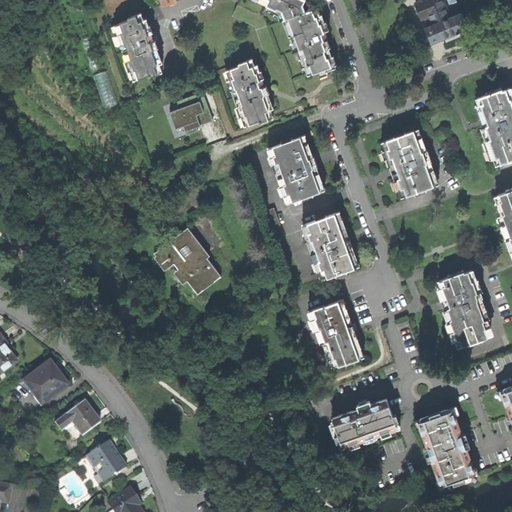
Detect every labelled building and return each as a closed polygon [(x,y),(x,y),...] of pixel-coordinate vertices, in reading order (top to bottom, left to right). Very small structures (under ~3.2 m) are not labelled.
[(282,21),(284,20),(305,12),(302,5),(304,0),(263,0),(267,2),(265,6),(278,13),(279,13),(282,21)] [(419,0),(416,2),(419,10),(422,18),(428,15),(432,25),(426,27),(429,34),(432,42),(443,37),(446,43),(465,35),(463,29),(467,27),(466,25),(468,24),(465,15),(462,16),(461,14),(459,15),(455,4),(457,3),(455,0),(419,0)] [(326,71),(334,68),(324,41),(327,40),(325,34),(316,8),(305,12),(284,20),(290,36),(293,35),(302,59),(305,58),(310,74),(325,69),(326,71)] [(141,13),(128,18),(128,20),(117,24),(124,43),(122,44),(128,61),(131,60),(137,79),(148,75),(149,77),(163,72),(153,47),(152,42),(154,42),(151,33),(149,34),(141,13)] [(259,122),(273,118),(263,88),(264,87),(264,83),(261,79),(259,80),(252,59),(238,63),(239,65),(228,69),(235,89),(232,90),(238,106),(241,105),(248,124),(259,121),(259,122)] [(107,107),(118,103),(106,70),(95,74),(107,107)] [(496,165),(511,159),(511,97),(508,88),(501,91),(501,89),(476,98),(485,123),(487,129),(483,131),(496,165)] [(178,108),(167,111),(174,130),(184,126),(187,136),(199,132),(193,114),(203,111),(197,94),(176,101),(178,108)] [(436,109),(422,114),(430,137),(444,132),(436,109)] [(435,185),(416,129),(384,141),(395,172),(404,196),(435,185)] [(290,201),(322,190),(312,162),(302,136),(293,139),(293,140),(282,143),(270,147),(290,201)] [(511,248),(511,189),(496,195),(503,213),(500,215),(505,229),(511,248)] [(267,230),(280,225),(273,207),(261,212),(267,230)] [(346,271),(356,267),(346,240),(336,212),(305,224),(325,278),(336,274),(336,273),(346,270),(346,271)] [(198,294),(221,276),(207,257),(210,255),(188,227),(172,239),(154,253),(162,263),(169,257),(198,294)] [(483,338),(490,335),(477,299),(481,297),(471,270),(464,272),(463,269),(448,275),(448,276),(439,280),(448,303),(450,308),(446,310),(459,347),(468,344),(483,339),(483,338)] [(346,363),(362,357),(346,314),(340,300),(326,305),(325,304),(311,309),(318,328),(315,329),(320,343),(327,341),(336,365),(346,362),(346,363)] [(0,374),(16,363),(9,352),(4,346),(5,344),(0,336),(0,374)] [(49,362),(22,382),(41,407),(68,386),(62,378),(59,374),(58,374),(49,362)] [(511,388),(501,392),(511,423),(511,388)] [(349,444),(390,429),(389,426),(396,424),(395,422),(398,420),(396,413),(393,414),(387,398),(371,403),(369,400),(357,404),(359,412),(358,412),(357,412),(356,410),(355,410),(353,409),(332,417),(338,433),(334,434),(336,441),(340,440),(341,443),(348,440),(349,444)] [(83,402),(65,415),(81,437),(100,424),(92,413),(83,402)] [(464,477),(476,472),(460,430),(453,409),(441,413),(440,410),(429,414),(430,417),(418,422),(441,485),(453,481),(454,484),(465,480),(464,477)] [(96,450),(85,458),(103,483),(113,476),(113,474),(114,474),(115,475),(127,466),(117,453),(110,441),(98,449),(99,451),(97,451),(96,450)] [(0,502),(7,504),(10,488),(0,485),(0,502)] [(129,489),(108,503),(114,511),(140,511),(136,505),(139,503),(134,496),(129,489)]
